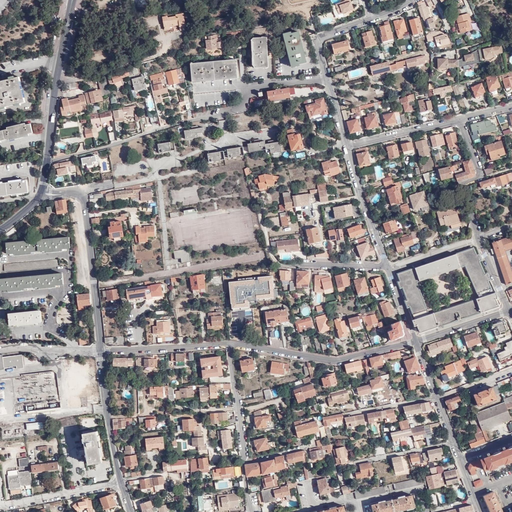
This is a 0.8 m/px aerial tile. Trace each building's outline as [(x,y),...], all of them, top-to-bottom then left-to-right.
[(348,0),(344,1),(336,4),(339,14),(353,10),(349,0),(348,0)] [(422,17),(423,20),(427,18),(430,28),(435,27),(433,21),(435,21),(434,17),(432,18),(430,13),(428,14),(426,15),(424,8),(423,4),(424,4),(423,2),(422,2),(421,1),(416,3),(418,7),(419,7),(421,17),(422,17)] [(179,23),(179,25),(180,30),(186,29),(183,13),(176,14),(176,16),(168,18),(167,16),(162,17),(164,29),(169,28),(169,27),(169,25),(179,23)] [(468,22),(466,13),(456,16),(458,23),(459,29),(460,33),(465,31),(472,29),(470,22),(468,22)] [(418,17),(409,19),(413,34),(423,32),(418,17)] [(398,19),(394,20),(399,38),(403,37),(402,33),(407,31),(403,18),(398,20),(398,19)] [(382,41),(393,38),(389,24),(388,21),(384,22),(385,25),(380,27),(381,31),(380,32),(382,41)] [(372,31),(366,33),(367,36),(363,37),(366,47),(376,44),(372,31)] [(298,32),(284,36),(291,66),(306,62),(304,53),(300,39),(298,32)] [(426,35),(428,41),(435,39),(436,43),(440,42),(441,45),(449,42),(447,37),(445,37),(444,34),(437,37),(435,32),(426,35)] [(208,36),(205,36),(205,40),(206,40),(207,49),(222,46),(220,38),(217,39),(217,35),(213,35),(213,36),(208,36)] [(255,37),(255,67),(269,67),(269,53),(270,38),(255,37)] [(503,41),(501,42),(505,49),(509,49),(511,49),(511,39),(510,39),(508,39),(505,39),(503,41)] [(347,40),(331,44),(334,54),(350,50),(347,40)] [(479,49),(481,59),(485,58),(486,59),(487,60),(490,60),(491,59),(493,58),(495,57),(494,54),(498,53),(496,46),(488,48),(488,49),(484,50),(484,49),(480,47),(479,49)] [(459,59),(459,67),(463,66),(463,65),(474,62),(474,64),(480,62),(477,50),(472,53),(472,54),(464,56),(461,59),(459,59)] [(370,60),(371,63),(384,60),(382,53),(378,54),(379,57),(370,60)] [(397,68),(404,67),(403,64),(407,63),(407,67),(425,63),(425,60),(427,60),(426,55),(396,62),(396,63),(389,65),(389,61),(370,66),(372,74),(397,68)] [(458,67),(459,67),(459,59),(448,60),(448,58),(438,58),(439,65),(437,67),(440,70),(442,70),(445,70),(447,69),(450,67),(451,65),(454,65),(454,67),(458,67)] [(202,62),(191,63),(192,82),(237,77),(235,59),(224,60),(202,62)] [(107,77),(110,85),(114,83),(114,82),(122,79),(122,77),(129,75),(133,73),(134,75),(138,73),(135,67),(116,73),(116,74),(107,77)] [(84,68),(74,69),(75,76),(85,75),(84,68)] [(166,74),(169,85),(179,83),(177,75),(181,74),(180,68),(163,73),(163,74),(163,75),(166,74)] [(511,71),(507,72),(498,74),(499,78),(502,77),(506,88),(511,86),(511,88),(511,71)] [(162,73),(149,76),(150,79),(152,79),(155,90),(163,88),(160,79),(163,79),(162,73)] [(487,80),(489,89),(494,88),(497,87),(499,87),(496,75),(482,78),(483,82),(487,80)] [(5,79),(0,80),(0,107),(26,101),(19,76),(5,79)] [(127,80),(128,84),(133,83),(135,90),(146,87),(143,76),(132,78),(132,79),(127,80)] [(104,77),(100,78),(97,79),(100,89),(102,96),(110,94),(104,77)] [(83,81),(69,83),(70,90),(84,87),(83,81)] [(469,82),(467,83),(469,89),(472,87),(476,97),(477,98),(478,99),(479,98),(480,97),(480,95),(482,95),(481,93),(485,92),(481,83),(473,87),(471,82),(470,83),(469,82)] [(460,94),(457,85),(452,87),(455,96),(460,94)] [(431,89),(433,95),(437,94),(437,95),(439,94),(440,98),(444,97),(443,93),(445,92),(446,93),(452,91),(450,86),(431,89)] [(294,88),(268,92),(269,101),(274,100),(274,101),(286,100),(286,98),(290,97),(290,95),(295,94),(294,88)] [(100,89),(85,92),(88,104),(103,100),(102,96),(100,89)] [(431,89),(427,90),(424,91),(425,97),(428,96),(429,97),(433,95),(431,89)] [(67,98),(62,99),(64,107),(61,108),(62,114),(70,113),(69,111),(81,108),(81,105),(86,103),(84,94),(77,96),(78,99),(68,101),(67,98)] [(408,101),(415,100),(413,94),(408,95),(408,94),(402,96),(403,97),(401,97),(401,98),(400,98),(401,103),(403,102),(405,112),(410,110),(409,105),(408,101)] [(427,97),(417,100),(421,112),(428,110),(431,109),(430,100),(428,101),(427,97)] [(322,113),(322,115),(327,114),(323,98),(316,100),(317,103),(307,106),(308,113),(309,113),(312,113),(313,115),(322,113)] [(377,102),(359,107),(360,110),(374,106),(375,110),(379,109),(378,105),(377,102)] [(121,110),(113,110),(116,129),(121,129),(119,120),(124,120),(123,111),(136,109),(136,105),(129,106),(129,107),(120,108),(121,110)] [(359,107),(351,109),(353,113),(356,113),(356,116),(361,115),(360,110),(359,107)] [(112,119),(111,110),(107,111),(89,114),(90,116),(100,114),(109,112),(111,119),(112,119)] [(102,121),(111,119),(109,112),(100,114),(90,116),(91,121),(94,121),(94,122),(95,122),(102,121)] [(393,112),(383,115),(386,127),(392,125),(391,122),(396,121),(393,112)] [(156,113),(149,115),(151,122),(157,121),(156,113)] [(375,115),(373,115),(368,117),(365,117),(367,128),(378,126),(375,115)] [(351,133),(355,132),(359,131),(360,131),(357,120),(347,122),(351,133)] [(490,120),(470,125),(472,131),(481,128),(482,132),(483,133),(487,132),(487,131),(486,127),(491,126),(490,120)] [(0,140),(32,133),(30,124),(25,125),(25,124),(15,126),(6,128),(7,129),(0,131),(0,140)] [(86,137),(93,136),(91,127),(90,127),(90,129),(84,130),(86,137)] [(186,139),(199,136),(198,133),(204,132),(203,127),(184,130),(186,139)] [(292,128),(285,129),(291,151),(296,149),(296,150),(303,148),(299,131),(293,133),(292,128)] [(449,147),(458,145),(455,132),(450,133),(450,135),(446,136),(449,147)] [(440,139),(439,135),(431,137),(433,148),(445,145),(443,138),(440,139)] [(426,140),(417,142),(418,149),(417,149),(419,158),(430,156),(426,140)] [(159,152),(175,150),(173,141),(157,144),(158,149),(159,152)] [(249,152),(265,149),(266,153),(270,152),(270,153),(281,151),(280,141),(264,144),(264,141),(248,144),(249,152)] [(412,142),(402,144),(404,154),(414,152),(412,142)] [(489,160),(491,159),(500,156),(505,154),(501,142),(485,147),(489,160)] [(397,145),(387,147),(389,158),(399,156),(397,145)] [(232,157),(245,155),(243,146),(227,149),(229,157),(232,157)] [(369,149),(368,147),(356,150),(360,167),(370,164),(367,150),(369,149)] [(209,162),(225,159),(224,151),(208,153),(209,158),(209,162)] [(88,166),(94,165),(94,166),(97,163),(96,155),(82,158),(83,164),(87,163),(88,166)] [(77,171),(75,160),(61,163),(61,162),(56,163),(56,164),(55,164),(55,166),(56,166),(57,168),(62,167),(62,168),(72,166),(73,172),(77,171)] [(330,173),(340,170),(337,160),(331,162),(330,160),(321,163),(325,176),(330,175),(330,173)] [(470,160),(463,162),(466,171),(461,173),(460,169),(453,172),(458,181),(474,176),(475,174),(470,160)] [(441,179),(453,176),(450,166),(438,169),(440,178),(441,179)] [(245,170),(246,176),(253,174),(253,173),(252,172),(250,171),(248,168),(245,170)] [(114,179),(113,171),(102,173),(103,181),(114,179)] [(500,177),(503,186),(508,184),(507,182),(511,180),(511,179),(511,178),(511,177),(511,174),(511,173),(500,177)] [(260,189),(268,187),(267,184),(275,185),(276,181),(279,182),(280,177),(265,174),(259,176),(260,178),(256,179),(257,184),(259,183),(260,189)] [(490,179),(484,181),(477,184),(478,189),(481,188),(482,189),(491,186),(492,188),(494,188),(503,186),(500,177),(499,175),(489,178),(490,179)] [(383,179),(385,186),(386,186),(393,184),(391,177),(383,179)] [(0,196),(28,192),(27,181),(24,181),(24,180),(21,180),(8,181),(8,183),(1,184),(1,182),(0,182),(0,196)] [(321,202),(328,201),(325,182),(317,183),(318,189),(310,190),(310,192),(311,193),(312,193),(319,192),(321,202)] [(393,184),(386,186),(392,205),(402,201),(401,197),(402,197),(400,190),(402,189),(399,182),(393,184)] [(133,196),(130,196),(130,198),(151,196),(150,188),(132,190),(133,196)] [(132,190),(110,193),(106,195),(107,200),(116,199),(116,198),(130,196),(133,196),(132,190)] [(414,209),(428,205),(423,191),(410,195),(414,209)] [(291,192),(283,193),(284,197),(285,205),(280,205),(281,209),(280,209),(280,211),(286,210),(286,209),(296,207),(293,196),(291,196),(291,192)] [(308,194),(293,196),(296,207),(310,204),(309,199),(308,194)] [(56,202),(58,213),(68,212),(67,203),(68,203),(68,199),(56,202)] [(400,206),(403,214),(410,212),(407,203),(400,206)] [(353,215),(351,204),(334,207),(335,218),(353,215)] [(456,209),(455,209),(451,210),(450,208),(446,209),(436,212),(441,226),(445,224),(444,222),(458,218),(456,209)] [(289,225),(288,220),(288,217),(287,211),(280,213),(282,226),(289,225)] [(460,221),(458,218),(444,222),(445,224),(446,226),(460,221)] [(180,219),(172,220),(173,228),(181,227),(180,219)] [(398,219),(384,224),(387,233),(402,228),(400,222),(399,222),(398,219)] [(121,221),(111,223),(112,227),(109,228),(111,238),(114,238),(115,241),(121,240),(120,236),(123,236),(121,221)] [(342,223),(344,229),(351,227),(350,221),(342,223)] [(359,225),(347,229),(350,237),(362,233),(359,225)] [(154,226),(146,227),(146,228),(143,229),(140,229),(140,226),(135,227),(136,235),(138,235),(138,237),(138,240),(147,239),(147,237),(155,236),(154,226)] [(317,227),(306,229),(310,245),(313,245),(313,246),(320,245),(320,242),(321,241),(317,227)] [(341,229),(328,231),(330,241),(336,240),(336,245),(338,245),(340,250),(345,248),(341,229)] [(416,229),(410,231),(410,232),(394,238),(399,251),(405,249),(404,247),(413,243),(412,239),(419,236),(416,229)] [(511,236),(492,243),(494,248),(496,253),(506,285),(511,283),(511,272),(505,251),(511,248),(511,236)] [(70,247),(69,237),(6,243),(7,254),(15,253),(16,254),(31,253),(31,251),(47,250),(47,251),(63,250),(62,248),(70,247)] [(285,248),(289,248),(289,250),(290,250),(299,249),(298,238),(276,241),(277,249),(285,248)] [(368,241),(357,245),(361,257),(374,252),(370,242),(368,243),(368,241)] [(496,300),(498,299),(496,293),(493,294),(488,281),(490,280),(487,274),(485,275),(479,261),(481,260),(479,255),(477,256),(473,248),(398,275),(400,281),(398,282),(400,287),(403,286),(408,300),(405,301),(407,307),(410,306),(415,319),(412,320),(414,326),(417,325),(420,333),(499,307),(496,300)] [(182,263),(191,261),(189,249),(174,251),(175,259),(181,258),(182,263)] [(59,259),(4,264),(4,271),(60,266),(59,259)] [(290,270),(280,270),(280,275),(282,276),(281,279),(290,280),(290,270)] [(309,271),(298,270),(297,286),(309,287),(309,271)] [(338,286),(343,285),(349,283),(347,273),(336,276),(338,286)] [(63,284),(63,274),(0,279),(0,282),(1,290),(9,290),(9,291),(24,289),(24,288),(40,286),(40,288),(56,286),(56,285),(63,284)] [(206,275),(192,277),(194,289),(195,293),(206,291),(205,288),(206,288),(205,280),(207,279),(206,275)] [(315,275),(315,289),(315,291),(325,292),(324,289),(333,287),(330,276),(329,277),(328,275),(315,275)] [(231,304),(232,310),(250,308),(249,304),(257,304),(256,299),(278,297),(277,289),(275,289),(273,276),(258,277),(258,280),(253,280),(253,278),(238,280),(238,281),(228,282),(230,304),(231,304)] [(363,277),(355,279),(359,295),(368,292),(363,277)] [(370,288),(371,294),(379,291),(379,292),(384,290),(382,285),(383,284),(380,277),(371,280),(374,287),(370,288)] [(134,297),(140,296),(140,300),(147,299),(146,290),(151,289),(152,296),(162,295),(161,287),(151,287),(151,286),(126,289),(128,298),(130,298),(131,300),(134,300),(134,297)] [(113,287),(107,288),(107,291),(108,296),(108,300),(119,299),(118,289),(113,290),(113,287)] [(84,305),(92,305),(90,294),(76,295),(77,307),(79,307),(79,306),(84,305)] [(384,301),(379,302),(385,317),(394,313),(389,301),(385,303),(384,301)] [(287,310),(291,309),(289,303),(283,304),(284,308),(278,309),(280,321),(289,320),(287,310)] [(57,314),(57,324),(72,323),(71,314),(69,314),(69,308),(63,309),(63,314),(57,314)] [(267,324),(280,321),(278,309),(265,311),(267,324)] [(362,317),(363,320),(366,320),(368,325),(377,322),(374,310),(361,313),(362,317)] [(40,311),(9,314),(10,325),(18,324),(18,326),(33,324),(33,323),(41,322),(40,311)] [(213,326),(220,325),(224,325),(223,316),(222,315),(222,312),(209,313),(209,319),(210,324),(207,324),(208,329),(213,328),(213,326)] [(361,317),(362,317),(361,313),(360,313),(347,316),(348,319),(351,327),(361,325),(360,321),(362,320),(361,317)] [(325,314),(316,317),(320,332),(321,332),(322,333),(323,333),(324,333),(325,331),(330,329),(325,314)] [(339,315),(332,318),(333,321),(331,322),(333,327),(337,326),(340,338),(341,339),(342,339),(344,339),(345,338),(346,337),(345,333),(348,332),(344,320),(341,321),(339,315)] [(310,317),(302,319),(300,320),(299,318),(294,319),(299,331),(302,330),(302,329),(301,326),(312,322),(310,317)] [(170,332),(169,321),(157,322),(157,326),(153,326),(153,334),(162,334),(162,332),(170,332)] [(387,331),(390,339),(403,335),(404,333),(400,321),(384,326),(384,327),(385,328),(392,325),(393,328),(392,329),(387,331)] [(503,321),(492,325),(495,334),(496,336),(501,335),(500,332),(506,330),(506,329),(508,329),(507,324),(504,325),(503,321)] [(477,332),(464,336),(468,347),(480,342),(477,332)] [(308,344),(309,349),(311,348),(309,336),(305,337),(306,338),(305,339),(302,340),(303,345),(308,344)] [(271,346),(285,348),(283,339),(278,340),(278,338),(270,339),(271,346)] [(437,342),(428,345),(429,350),(427,351),(429,356),(440,352),(440,350),(452,346),(450,339),(437,343),(437,342)] [(511,340),(506,343),(507,346),(503,348),(504,350),(496,354),(497,354),(501,365),(511,360),(511,340)] [(391,360),(401,357),(399,350),(382,355),(384,359),(390,358),(391,360)] [(176,366),(185,365),(185,358),(186,358),(186,353),(171,354),(171,361),(176,361),(176,366)] [(22,355),(0,357),(0,370),(4,369),(4,367),(16,365),(17,369),(24,368),(22,355)] [(385,363),(384,359),(382,355),(370,358),(372,366),(373,366),(374,368),(382,366),(382,364),(384,364),(383,363),(385,363)] [(411,359),(409,355),(408,356),(407,355),(403,357),(404,361),(410,375),(416,374),(421,373),(415,357),(411,359)] [(221,356),(200,359),(201,367),(213,365),(213,369),(209,370),(208,367),(205,368),(205,370),(201,371),(203,378),(223,376),(221,356)] [(477,358),(467,362),(470,368),(479,364),(480,368),(479,368),(480,372),(481,371),(482,372),(491,368),(486,357),(478,361),(477,358)] [(243,372),(255,369),(253,358),(241,361),(243,372)] [(360,360),(344,364),(346,372),(355,369),(357,371),(360,370),(361,368),(362,368),(360,360)] [(460,360),(445,366),(446,369),(441,371),(445,381),(449,379),(448,377),(464,371),(460,360)] [(289,364),(272,361),(270,372),(284,374),(285,370),(287,371),(289,364)] [(307,361),(311,378),(312,381),(315,380),(310,362),(307,361)] [(22,379),(13,380),(16,401),(22,400),(21,395),(19,396),(17,387),(20,387),(20,384),(31,382),(32,388),(48,386),(50,396),(58,394),(55,371),(21,376),(22,379)] [(371,383),(372,389),(383,386),(381,378),(386,377),(386,380),(392,378),(390,372),(374,377),(374,376),(368,377),(369,384),(371,383)] [(334,373),(327,375),(328,377),(322,378),(324,386),(337,383),(334,373)] [(410,375),(407,375),(405,375),(408,389),(414,388),(414,384),(424,383),(422,376),(417,376),(416,374),(410,375)] [(303,380),(305,387),(313,384),(312,381),(311,378),(303,380)] [(225,383),(209,384),(209,387),(210,397),(220,397),(219,395),(219,392),(219,388),(225,388),(225,383)] [(359,395),(373,391),(372,389),(371,383),(369,384),(357,387),(359,395)] [(298,402),(305,400),(304,397),(315,394),(313,384),(305,387),(294,389),(298,402)] [(193,396),(192,385),(183,386),(183,388),(180,388),(180,390),(176,391),(177,398),(181,398),(181,396),(184,396),(193,396)] [(496,395),(501,393),(499,387),(498,385),(475,395),(479,406),(497,398),(496,395)] [(154,387),(144,387),(144,394),(147,393),(147,395),(149,395),(157,395),(157,397),(164,397),(163,387),(154,388),(154,387)] [(199,388),(199,390),(200,397),(206,397),(210,397),(209,387),(199,388)] [(349,398),(347,389),(345,390),(345,388),(327,393),(328,396),(331,395),(331,397),(327,398),(329,405),(334,404),(333,402),(337,401),(337,402),(345,400),(344,399),(349,398)] [(266,399),(272,398),(270,389),(264,390),(266,399)] [(458,393),(445,398),(446,401),(445,401),(449,411),(462,406),(458,393)] [(429,401),(403,406),(405,414),(421,411),(422,412),(431,409),(429,401)] [(475,413),(476,416),(485,440),(488,439),(484,431),(483,431),(482,430),(511,419),(507,408),(505,404),(504,402),(475,413)] [(393,408),(385,410),(386,416),(387,419),(387,421),(395,420),(393,408)] [(262,416),(261,409),(254,412),(255,422),(253,423),(254,428),(271,426),(270,415),(262,416)] [(369,422),(383,419),(382,417),(381,410),(367,413),(369,422)] [(227,420),(227,411),(210,413),(211,416),(211,424),(219,423),(219,420),(227,420)] [(327,435),(331,434),(329,429),(328,428),(327,428),(326,425),(343,421),(342,413),(322,417),(327,435)] [(345,417),(347,427),(365,424),(363,414),(345,417)] [(73,417),(57,421),(59,428),(82,423),(80,416),(73,417)] [(146,417),(146,422),(147,427),(155,427),(155,416),(146,417)] [(125,419),(113,419),(114,429),(126,428),(125,422),(125,419)] [(194,427),(194,422),(194,419),(183,420),(184,431),(194,430),(194,438),(192,438),(193,447),(198,447),(199,451),(207,450),(206,446),(204,446),(204,437),(202,437),(201,428),(200,427),(199,426),(196,427),(194,427)] [(469,444),(471,448),(485,443),(476,419),(473,420),(477,430),(475,431),(476,433),(474,434),(476,438),(477,441),(469,444)] [(298,436),(309,433),(306,424),(305,420),(301,421),(301,420),(294,422),(298,436)] [(410,428),(407,420),(399,422),(401,430),(410,428)] [(306,424),(309,433),(319,431),(317,421),(306,424)] [(46,422),(27,425),(28,431),(47,429),(46,422)] [(414,439),(423,438),(422,434),(425,433),(424,427),(422,428),(422,426),(410,428),(412,435),(414,439)] [(393,441),(399,439),(400,441),(401,441),(406,439),(407,439),(406,436),(412,435),(410,428),(391,433),(393,441)] [(230,430),(221,431),(223,450),(233,448),(230,430)] [(97,431),(84,433),(89,462),(102,460),(97,431)] [(163,436),(145,438),(147,451),(153,450),(153,448),(160,447),(160,450),(165,449),(163,436)] [(265,437),(254,440),(255,446),(256,445),(258,451),(274,447),(273,441),(267,443),(265,437)] [(493,454),(490,456),(487,457),(469,464),(468,467),(471,476),(476,474),(474,469),(483,465),(485,470),(489,468),(490,469),(493,468),(497,466),(496,465),(505,462),(505,463),(509,462),(511,460),(511,445),(508,447),(508,448),(506,450),(503,451),(501,451),(500,450),(493,453),(493,454)] [(321,446),(318,447),(310,449),(312,460),(324,457),(323,450),(321,446)] [(345,457),(342,447),(334,449),(338,463),(346,461),(345,457)] [(442,448),(426,451),(426,452),(428,459),(429,459),(430,461),(440,459),(439,454),(443,453),(442,448)] [(307,469),(305,450),(287,454),(289,463),(303,460),(304,470),(307,469)] [(408,454),(410,463),(412,463),(413,465),(423,462),(422,457),(421,457),(420,452),(408,454)] [(285,467),(283,455),(275,457),(277,468),(285,467)] [(135,456),(125,457),(126,466),(131,465),(131,469),(134,468),(134,465),(137,465),(135,456)] [(404,470),(401,456),(392,457),(394,471),(404,470)] [(190,460),(190,457),(187,457),(188,460),(177,461),(177,459),(174,460),(174,461),(172,461),(171,459),(167,460),(167,462),(163,462),(164,471),(177,470),(188,469),(187,461),(190,460)] [(207,457),(190,460),(191,472),(198,471),(198,469),(209,468),(207,457)] [(275,471),(273,459),(261,462),(263,473),(275,471)] [(46,470),(59,468),(58,462),(57,462),(57,461),(53,461),(53,463),(45,464),(46,470)] [(261,462),(246,464),(247,475),(263,473),(261,462)] [(373,474),(370,462),(359,464),(361,471),(355,472),(356,477),(362,476),(362,477),(373,474)] [(32,472),(46,470),(45,464),(35,465),(35,464),(31,464),(31,465),(32,472)] [(234,476),(233,467),(221,468),(213,470),(213,472),(216,471),(216,473),(220,472),(220,476),(222,475),(222,477),(234,476)] [(441,472),(443,482),(446,481),(446,485),(452,484),(451,480),(457,479),(457,478),(461,477),(458,469),(441,472)] [(25,485),(31,484),(30,478),(31,478),(30,471),(18,473),(19,475),(20,484),(25,483),(25,485)] [(441,472),(426,476),(429,488),(439,486),(438,483),(443,482),(441,472)] [(278,480),(277,474),(275,474),(275,479),(272,480),(271,477),(264,478),(266,487),(277,484),(277,482),(276,483),(276,480),(278,480)] [(20,484),(19,475),(7,477),(8,484),(9,484),(10,489),(15,489),(15,487),(20,486),(20,484)] [(318,485),(320,494),(334,491),(332,481),(327,483),(325,475),(316,477),(318,485)] [(154,478),(155,487),(155,488),(158,487),(158,489),(164,489),(163,484),(165,484),(164,476),(154,478)] [(422,477),(393,484),(395,490),(424,484),(422,477)] [(154,478),(140,480),(141,489),(155,487),(154,478)] [(473,482),(475,487),(483,484),(481,479),(473,482)] [(295,485),(295,482),(281,486),(282,487),(273,490),(272,488),(261,491),(265,503),(276,500),(275,497),(290,494),(289,490),(288,487),(294,485),(295,485)] [(173,491),(177,496),(182,492),(179,486),(173,491)] [(383,486),(354,493),(356,498),(385,492),(383,486)] [(502,511),(497,501),(499,501),(497,496),(495,497),(493,492),(484,496),(489,508),(491,511),(502,511)] [(238,493),(227,495),(228,507),(228,508),(235,508),(235,506),(239,506),(238,493)] [(104,509),(105,509),(109,507),(116,505),(112,494),(100,498),(104,509)] [(228,507),(227,495),(216,496),(219,511),(222,511),(222,507),(228,507)] [(392,500),(395,511),(405,509),(415,506),(412,495),(392,500)] [(87,507),(87,511),(93,511),(91,500),(77,503),(73,506),(77,511),(81,508),(87,507)] [(203,511),(211,511),(211,500),(203,500),(203,511)] [(391,511),(395,511),(392,500),(372,505),(373,511),(391,511)] [(50,511),(52,511),(49,503),(43,504),(44,509),(45,511),(50,511)]
